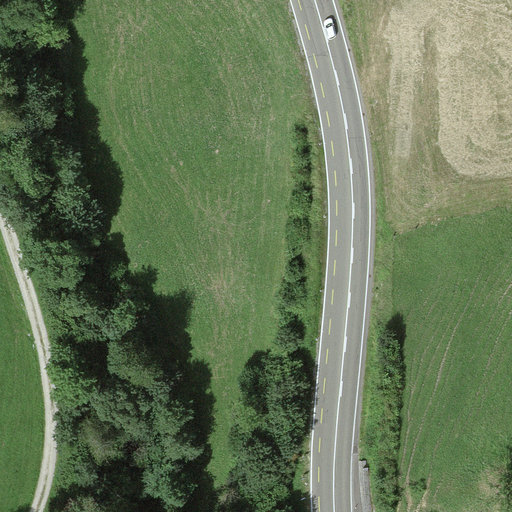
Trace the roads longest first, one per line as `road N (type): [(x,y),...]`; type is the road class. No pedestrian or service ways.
road 1 (primary): [(332,511),(348,234),(338,96),(316,0)]
road 2 (track): [(0,215),(45,380),(49,421),(29,511)]
